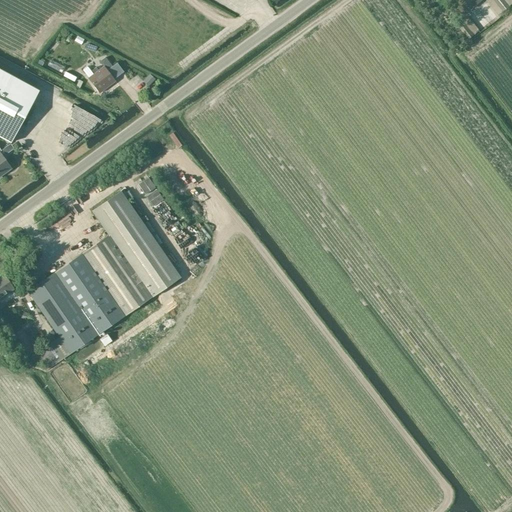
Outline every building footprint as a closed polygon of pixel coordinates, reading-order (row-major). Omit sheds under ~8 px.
[(504,0),(487,0),(487,1),(499,16),(510,6),(504,0)] [(463,20),(456,25),(468,40),(475,34),(463,20)] [(115,81),(107,70),(112,66),(105,57),(100,62),(102,66),(98,70),(96,67),(91,71),(93,74),(88,78),(99,93),(115,81)] [(73,67),(66,73),(71,78),(77,72),(73,67)] [(0,137),(10,143),(38,91),(0,69),(0,137)] [(0,171),(9,166),(0,154),(0,150),(1,150),(0,148),(0,176),(1,176),(0,174),(0,171)] [(109,235),(27,292),(58,337),(35,353),(47,370),(62,359),(170,285),(178,279),(119,192),(92,210),(109,235)] [(0,299),(14,290),(3,274),(0,276),(0,299)] [(106,334),(99,339),(104,346),(112,341),(106,334)]
